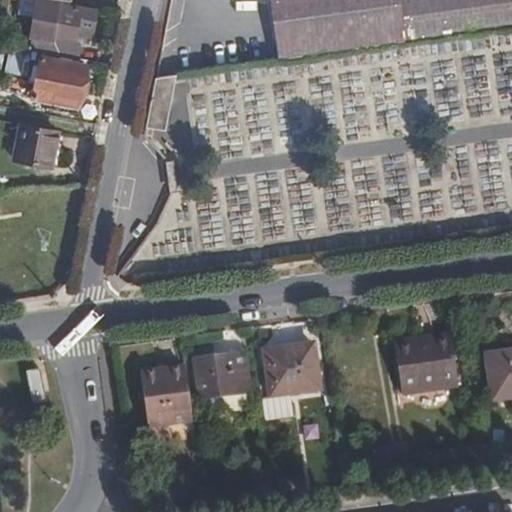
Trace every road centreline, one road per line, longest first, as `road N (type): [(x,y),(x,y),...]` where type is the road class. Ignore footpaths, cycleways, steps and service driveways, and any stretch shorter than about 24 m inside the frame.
road 1 (residential): [(83,320),(511,261)]
road 2 (residential): [(145,0),(83,320)]
road 3 (residential): [(71,322),(94,471),(76,511)]
